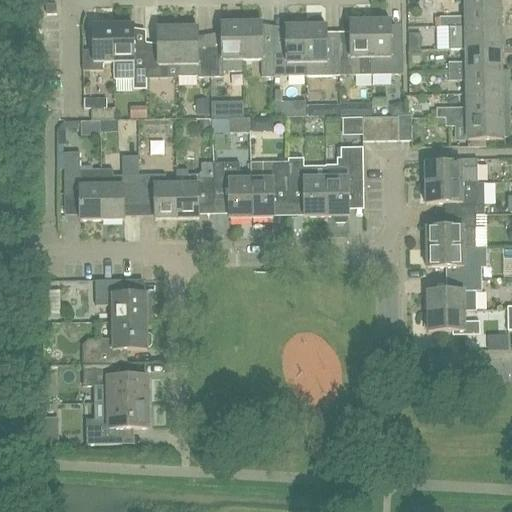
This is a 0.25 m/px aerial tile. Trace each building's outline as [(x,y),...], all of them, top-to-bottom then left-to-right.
[(439,27),(500,27),(500,3),(481,4),(480,0),(455,0),(455,5),(465,4),(465,18),(439,19),(439,27)] [(55,5),(45,6),(45,16),(55,15),(55,5)] [(371,76),(370,22),(349,22),(350,53),(338,53),(338,57),(338,77),(338,76),(370,76),(371,76)] [(390,22),(370,22),(371,76),(403,76),(402,52),(390,53),(390,22)] [(241,72),(241,24),(221,24),(221,56),(210,56),(210,60),(209,60),(209,78),(223,78),(223,72),(241,72)] [(261,24),(241,24),(241,72),(242,72),(242,61),(261,61),(261,78),(274,78),(273,48),(262,48),(261,24)] [(113,63),(112,26),(92,26),(93,52),(82,53),(82,73),(103,72),(102,64),(107,63),(113,63)] [(136,90),(145,90),(145,57),(133,57),(133,26),(112,26),(113,63),(113,82),(132,81),(132,90),(136,90)] [(326,26),(305,27),(306,77),(338,77),(338,57),(326,57),(326,26)] [(306,77),(305,27),(285,27),(286,58),(274,58),(274,48),(273,48),(274,78),(306,77)] [(466,50),(501,50),(500,27),(439,27),(439,28),(448,28),(448,37),(466,37),(466,50)] [(177,66),(176,29),(157,29),(157,66),(146,67),(145,57),(145,90),(146,90),(146,79),(167,79),(167,66),(177,66)] [(197,29),(176,29),(177,66),(178,77),(197,77),(197,78),(209,78),(209,60),(198,60),(197,29)] [(448,73),(507,72),(501,72),(501,50),(466,50),(466,64),(448,64),(448,73)] [(466,96),(501,95),(501,86),(503,86),(507,82),(507,72),(448,73),(448,82),(466,82),(466,96)] [(448,118),(508,118),(508,108),(504,104),(501,104),(501,95),(466,96),(466,110),(436,110),(436,112),(430,112),(431,119),(448,118)] [(113,121),(113,109),(90,109),(90,121),(113,121)] [(218,111),(218,121),(238,122),(238,112),(218,111)] [(139,112),(139,122),(156,122),(156,112),(139,112)] [(411,116),(403,116),(398,116),(398,118),(398,142),(411,141),(411,116)] [(374,118),(362,118),(363,142),(375,142),(374,118)] [(386,142),(386,118),(374,118),(375,142),(386,142)] [(386,118),(386,142),(398,142),(398,118),(386,118)] [(467,148),(486,148),(486,142),(502,141),(502,132),(504,132),(508,128),(508,118),(448,118),(431,119),(437,119),(437,128),(445,127),(445,128),(467,128),(467,148)] [(326,209),(326,217),(333,217),(333,221),(335,223),(345,223),(347,221),(347,217),(349,217),(349,190),(363,190),(363,148),(341,148),(341,158),(337,158),(337,178),(325,179),(326,209)] [(80,155),(63,155),(64,186),(79,186),(80,221),(102,221),(101,209),(101,171),(80,172),(80,155)] [(101,171),(101,209),(102,221),(124,220),(123,188),(138,188),(138,157),(122,157),(122,176),(113,176),(113,171),(101,171)] [(138,157),(138,188),(138,192),(154,191),(154,220),(176,220),(176,209),(175,185),(165,185),(165,176),(138,176),(138,157)] [(288,163),(288,192),(303,192),(304,217),(326,217),(326,209),(325,179),(315,179),(314,167),(303,167),(303,160),(288,160),(288,163)] [(425,186),(462,185),(478,185),(478,161),(462,161),(461,166),(424,166),(425,186)] [(250,164),(250,180),(251,209),(251,219),(274,218),(273,192),(288,192),(288,163),(250,164)] [(176,209),(176,220),(199,219),(198,188),(214,188),(214,164),(200,164),(201,175),(188,175),(188,171),(175,171),(175,185),(176,209)] [(240,164),(214,164),(214,188),(228,188),(229,219),(251,219),(251,209),(250,180),(240,180),(240,164)] [(478,185),(462,185),(425,186),(425,206),(457,205),(457,218),(477,218),(485,217),(485,206),(479,206),(478,185)] [(426,250),(463,249),(477,249),(477,218),(457,218),(457,229),(426,230),(426,250)] [(477,249),(463,249),(426,250),(427,270),(469,269),(469,280),(482,280),(482,268),(477,268),(477,249)] [(427,294),(427,314),(465,312),(477,312),(477,292),(482,292),(482,280),(469,280),(458,280),(458,293),(427,294)] [(112,307),(112,323),(146,322),(146,295),(122,296),(122,282),(95,282),(95,307),(112,307)] [(465,312),(427,314),(428,334),(465,333),(465,335),(480,335),(480,322),(465,322),(465,312)] [(82,365),(123,364),(123,352),(147,351),(147,348),(150,348),(152,346),(151,337),(149,335),(147,335),(146,322),(112,323),(113,341),(88,341),(82,347),(82,365)] [(107,388),(108,405),(148,404),(147,378),(121,379),(120,366),(123,366),(123,364),(82,365),(83,389),(107,388)] [(148,404),(108,405),(108,421),(85,421),(86,446),(122,446),(121,431),(148,430),(148,404)] [(59,446),(59,440),(44,440),(44,450),(48,450),(59,450),(59,446)]
